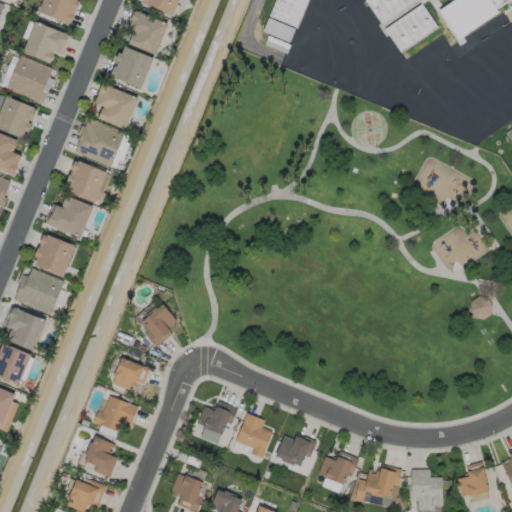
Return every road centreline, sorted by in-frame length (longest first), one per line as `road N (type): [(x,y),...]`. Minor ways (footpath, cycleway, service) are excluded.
road 1 (residential): [(195,361),(221,359),(403,441),(493,435),(511,421)]
road 2 (residential): [(112,0),(0,267)]
road 3 (residential): [(141,511),(195,361)]
